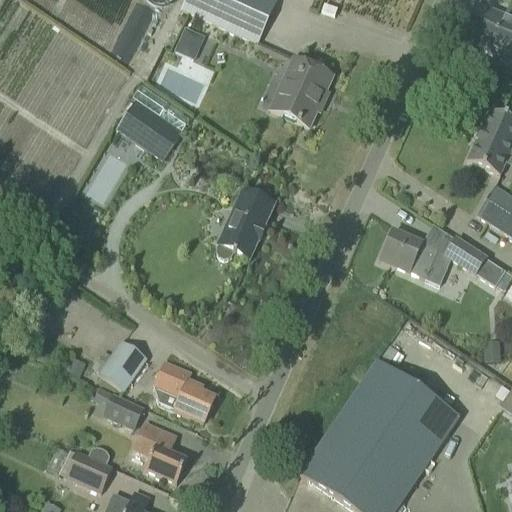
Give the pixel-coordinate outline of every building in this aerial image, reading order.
[(273,0),(186,0),(181,12),(233,36),(256,47),(277,2),(273,0)] [(485,22),(482,28),(479,27),(473,40),(476,41),(473,48),(501,60),(499,66),(511,72),(511,71),(511,26),(503,22),(500,29),(485,22)] [(193,64),(203,39),(182,30),(172,55),(193,64)] [(275,116),(270,113),(269,114),(308,132),(331,81),(294,63),(285,81),(290,83),(275,116)] [(181,137),(147,113),(134,131),(122,122),(115,132),(161,165),(181,137)] [(466,166),(499,181),(511,151),(511,125),(489,115),(479,136),(478,135),(474,145),(475,145),(466,166)] [(78,195),(103,209),(122,175),(97,161),(78,195)] [(511,243),(511,202),(495,191),(494,190),(475,220),(476,221),(476,220),(509,243),(510,242),(511,243)] [(273,209),(241,194),(217,249),(216,253),(216,258),(217,261),(219,264),(222,265),(226,265),(230,263),(235,259),(235,258),(248,263),(257,245),(258,245),(259,244),(255,242),(260,232),(263,234),(264,233),(262,232),(273,209)] [(391,236),(379,265),(439,291),(451,264),(495,293),(505,277),(454,244),(444,260),(391,236)] [(146,364),(120,346),(97,379),(122,397),(146,364)] [(385,511),(450,417),(376,366),(299,480),(346,511),(385,511)] [(160,376),(153,391),(179,403),(173,415),(203,428),(214,403),(199,397),(201,393),(186,386),(186,388),(160,376)] [(511,396),(502,412),(511,418),(511,396)] [(142,414),(113,400),(103,422),(132,436),(142,414)] [(131,455),(149,463),(144,474),(175,489),(186,465),(169,458),(176,442),(143,428),(131,455)] [(101,500),(112,474),(76,458),(63,484),(101,500)] [(144,511),(148,504),(134,497),(126,511),(144,511)]
